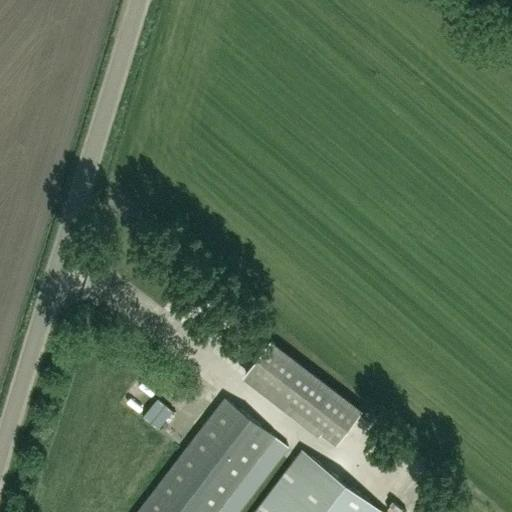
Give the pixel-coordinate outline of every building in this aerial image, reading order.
[(345,400),(270,342),(245,373),(321,431),(345,400)] [(154,362),(125,404),(170,436),(200,394),(154,362)] [(383,511),(302,450),(254,511),(215,511),(274,435),(226,398),(138,511),(383,511)] [(345,400),(321,431),(336,443),(360,411),(345,400)] [(412,457),(399,461),(403,475),(417,471),(412,457)] [(394,502),(388,509),(391,511),(406,511),(394,502)]
